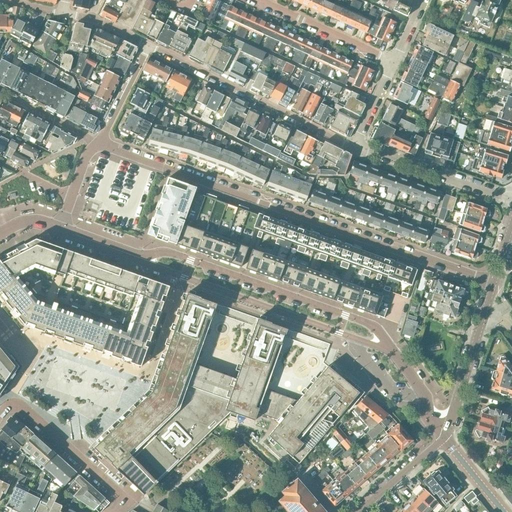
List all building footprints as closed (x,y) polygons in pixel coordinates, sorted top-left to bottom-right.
[(73,0),(72,7),(89,10),(90,0),(73,0)] [(116,20),(122,9),(115,6),(116,4),(107,0),(106,0),(110,2),(108,7),(105,6),(101,16),(115,23),(116,20)] [(116,20),(133,29),(147,0),(125,0),(124,3),(122,9),(116,20)] [(149,19),(151,15),(156,4),(147,0),(133,29),(147,35),(154,22),(149,19)] [(218,12),(220,8),(222,2),(217,0),(206,0),(204,6),(218,12)] [(312,0),(310,7),(319,11),(324,0),(312,0)] [(329,0),(324,0),(319,11),(328,15),(333,5),(329,2),(329,0)] [(333,5),(328,15),(338,20),(344,7),(338,4),(340,0),(334,0),(334,2),(334,3),(333,5)] [(347,24),(358,1),(354,0),(351,0),(348,9),(344,7),(338,20),(347,24)] [(388,0),(386,7),(388,8),(393,10),(397,1),(409,7),(411,2),(412,0),(388,0)] [(497,7),(500,0),(482,0),(479,8),(476,7),(478,3),(471,0),(462,20),(468,22),(470,21),(472,16),(481,20),(479,24),(479,28),(485,30),(487,28),(489,23),(490,24),(490,22),(493,16),(497,7)] [(357,28),(362,15),(357,13),(362,3),(358,1),(347,24),(357,28)] [(393,10),(407,16),(411,8),(409,7),(397,1),(393,10)] [(214,22),(216,17),(218,12),(204,6),(199,15),(214,22)] [(228,11),(220,8),(218,12),(216,17),(224,20),(220,28),(225,30),(229,21),(234,23),(240,10),(230,6),(228,11)] [(17,18),(18,15),(19,9),(14,8),(11,17),(17,18)] [(367,18),(362,15),(357,28),(366,33),(369,34),(372,29),(377,31),(379,27),(381,22),(376,20),(378,15),(375,13),(377,10),(372,8),(367,18)] [(511,11),(505,9),(498,27),(506,30),(507,27),(511,28),(511,11)] [(240,10),(234,23),(239,25),(235,35),(239,37),(249,15),(240,10)] [(171,13),(169,17),(181,23),(179,28),(186,32),(188,26),(195,29),(195,28),(202,31),(204,26),(172,11),(171,13)] [(440,14),(438,19),(446,23),(448,18),(440,14)] [(10,33),(16,22),(9,22),(9,16),(0,15),(0,32),(7,33),(10,33)] [(154,22),(147,35),(148,36),(148,39),(152,42),(154,39),(157,41),(165,25),(155,20),(156,17),(151,15),(149,19),(154,22)] [(249,15),(239,37),(244,39),(248,29),(253,32),(259,19),(249,15)] [(178,30),(179,28),(181,23),(169,17),(165,25),(157,41),(160,42),(160,44),(165,47),(166,45),(170,47),(178,31),(178,30)] [(383,17),(381,22),(379,27),(392,32),(396,23),(383,17)] [(268,23),(259,19),(253,32),(258,34),(254,43),(258,45),(262,36),(263,34),(268,23)] [(20,39),(28,23),(26,22),(25,24),(17,20),(16,22),(10,33),(10,34),(20,39)] [(64,25),(64,24),(48,21),(33,46),(47,54),(45,58),(53,63),(58,55),(49,50),(64,25)] [(448,21),(444,31),(453,36),(458,26),(448,21)] [(29,24),(28,23),(20,39),(29,43),(27,47),(30,49),(36,37),(34,35),(36,30),(28,26),(29,24)] [(72,57),(85,60),(87,56),(89,47),(86,47),(91,27),(77,23),(75,25),(69,47),(65,46),(63,55),(60,67),(68,73),(72,57)] [(267,49),(277,28),(268,23),(263,34),(268,36),(263,47),(267,49)] [(428,35),(451,46),(455,38),(453,37),(454,36),(453,36),(444,31),(430,24),(428,25),(426,28),(427,30),(429,32),(428,35)] [(387,42),(392,32),(379,27),(377,31),(374,36),(378,38),(383,40),(387,42)] [(117,45),(120,40),(96,28),(90,47),(94,50),(111,58),(114,51),(117,45)] [(282,42),(287,32),(277,28),(267,49),(271,51),(277,40),(282,42)] [(193,37),(178,31),(170,47),(185,54),(192,40),(193,37)] [(223,42),(226,35),(218,32),(214,41),(202,64),(210,68),(219,50),(223,42)] [(286,44),(291,47),(296,36),(287,32),(282,42),(277,53),(281,55),(286,44)] [(197,61),(202,64),(214,41),(208,37),(205,43),(201,40),(203,35),(200,34),(198,39),(189,57),(190,58),(190,60),(195,62),(197,62),(197,61)] [(237,40),(226,35),(223,42),(234,46),(237,40)] [(446,56),(451,46),(428,35),(426,38),(424,37),(421,38),(420,41),(421,44),(444,56),(444,55),(446,56)] [(296,36),(291,47),(295,48),(294,51),(295,51),(293,56),(294,56),(292,60),(296,62),(306,40),(296,36)] [(378,38),(375,45),(380,47),(383,40),(378,38)] [(121,46),(118,53),(117,55),(131,62),(138,48),(120,39),(120,40),(117,45),(121,46)] [(456,49),(457,49),(457,50),(463,53),(468,42),(461,39),(456,49)] [(244,56),(249,45),(237,40),(234,46),(235,47),(234,50),(222,75),(232,80),(240,64),(244,56)] [(306,54),(310,55),(315,45),(306,40),(296,62),(301,65),(306,54)] [(468,42),(463,53),(462,56),(459,62),(458,63),(464,66),(475,44),(468,42)] [(265,53),(249,45),(244,56),(260,64),(265,53)] [(319,62),(324,49),(315,45),(310,55),(305,66),(309,68),(313,59),(319,62)] [(412,57),(427,64),(432,52),(418,45),(412,57)] [(222,75),(234,50),(227,48),(225,53),(219,50),(210,68),(209,70),(217,74),(218,73),(222,75)] [(23,62),(28,52),(23,49),(17,59),(23,62)] [(324,75),(334,53),(324,49),(319,62),(323,64),(319,73),(324,75)] [(457,50),(452,59),(459,62),(462,56),(463,53),(457,50)] [(124,75),(131,62),(117,55),(118,53),(114,51),(111,58),(107,66),(124,75)] [(23,62),(32,67),(37,57),(28,52),(23,62)] [(273,56),(265,53),(260,64),(267,68),(270,62),(273,56)] [(337,70),(343,57),(334,53),(324,75),(333,79),(336,73),(333,72),(331,75),(329,74),(332,68),(337,70)] [(511,64),(511,58),(504,55),(502,61),(511,64)] [(85,60),(80,76),(87,80),(94,68),(97,62),(88,57),(87,56),(85,60)] [(284,68),(286,63),(273,56),(270,62),(284,68)] [(38,57),(37,57),(32,67),(32,68),(36,61),(44,66),(46,62),(38,58),(38,57)] [(356,63),(343,57),(337,70),(342,72),(338,81),(346,85),(349,77),(352,78),(354,80),(357,75),(359,71),(353,68),(356,63)] [(425,68),(427,64),(412,57),(407,68),(421,75),(425,77),(428,70),(425,68)] [(149,58),(143,71),(166,82),(172,70),(149,58)] [(0,83),(1,84),(10,64),(1,60),(0,61),(0,83)] [(450,75),(455,63),(450,61),(444,72),(450,75)] [(47,83),(55,67),(46,62),(44,66),(45,66),(42,72),(46,74),(43,81),(38,78),(28,98),(37,102),(47,83)] [(361,66),(359,71),(357,75),(369,81),(376,67),(367,62),(364,67),(361,66)] [(295,67),(286,63),(284,68),(282,71),(286,73),(285,75),(290,77),(292,73),(295,67)] [(441,100),(440,101),(443,102),(445,98),(452,102),(460,86),(463,87),(471,69),(464,66),(458,63),(450,80),(447,87),(441,100)] [(10,88),(19,69),(10,64),(1,84),(10,88)] [(252,81),(256,72),(251,70),(251,69),(243,66),(240,64),(232,80),(235,81),(234,83),(242,87),(247,78),(252,81)] [(55,67),(47,83),(37,102),(46,107),(56,87),(52,85),(59,70),(55,67)] [(416,86),(421,75),(407,68),(402,79),(416,86)] [(19,93),(29,73),(19,69),(10,88),(19,93)] [(509,92),(511,92),(511,71),(504,69),(502,78),(503,79),(501,83),(496,81),(495,83),(487,80),(486,84),(500,89),(509,92)] [(279,78),(280,76),(281,73),(276,70),(271,80),(266,77),(259,91),(270,96),(279,78)] [(297,93),(306,74),(307,72),(302,70),(300,74),(301,74),(298,80),(292,77),(286,87),(280,101),(288,105),(294,92),(297,93)] [(99,86),(113,93),(121,78),(106,71),(99,86)] [(177,93),(185,77),(174,71),(166,88),(177,93)] [(259,91),(266,77),(256,72),(252,81),(255,82),(252,87),(259,91)] [(302,113),(320,78),(307,72),(306,74),(309,75),(306,82),(310,84),(307,91),(302,89),(292,108),(302,113)] [(38,78),(29,73),(19,93),(28,98),(38,78)] [(46,107),(55,111),(65,92),(73,77),(64,73),(60,81),(65,84),(62,90),(56,87),(46,107)] [(450,80),(436,74),(433,81),(447,87),(450,80)] [(357,75),(354,80),(352,85),(365,90),(369,81),(357,75)] [(280,76),(279,78),(270,96),(280,101),(286,87),(279,83),(281,79),(282,77),(280,76)] [(77,85),(73,77),(65,92),(55,111),(55,113),(64,117),(74,96),(70,94),(72,90),(74,91),(77,85)] [(196,82),(185,77),(177,93),(174,99),(180,102),(186,90),(190,93),(196,82)] [(322,99),(317,96),(322,85),(327,87),(326,88),(328,89),(331,83),(320,78),(302,113),(312,118),(322,99)] [(447,87),(433,81),(429,78),(428,81),(431,83),(428,89),(436,93),(434,97),(441,100),(447,87)] [(412,87),(401,81),(393,98),(407,104),(412,94),(410,93),(412,87)] [(474,82),(471,88),(475,91),(479,85),(474,82)] [(108,103),(113,93),(99,86),(94,83),(91,88),(88,86),(85,92),(81,90),(78,97),(87,102),(87,101),(97,106),(96,107),(97,107),(95,110),(101,113),(102,110),(103,110),(106,102),(108,103)] [(338,94),(341,88),(331,83),(328,89),(338,94)] [(206,107),(214,91),(205,86),(202,91),(200,90),(196,98),(198,99),(197,102),(206,107)] [(154,97),(150,95),(138,89),(130,104),(135,106),(133,109),(143,114),(145,115),(151,104),(147,101),(149,97),(153,99),(154,97)] [(360,116),(344,108),(349,99),(347,98),(349,92),(350,91),(344,89),(339,100),(330,118),(327,124),(331,126),(330,128),(346,136),(350,138),(358,120),(360,116)] [(511,92),(509,92),(500,89),(498,96),(503,97),(501,102),(504,103),(503,107),(511,109),(511,92)] [(230,99),(214,91),(206,107),(206,108),(200,119),(211,125),(213,121),(208,118),(212,111),(222,116),(230,99)] [(360,116),(368,100),(350,91),(349,92),(347,98),(349,99),(344,108),(360,116)] [(228,108),(221,122),(218,128),(221,130),(235,137),(240,129),(227,123),(232,113),(234,114),(236,111),(243,115),(248,104),(234,96),(228,108)] [(330,118),(339,100),(333,97),(330,103),(323,100),(314,119),(324,124),(327,116),(330,118)] [(431,121),(440,101),(441,100),(434,97),(424,118),(431,121)] [(157,98),(150,113),(156,116),(163,101),(159,100),(157,98)] [(0,119),(7,122),(14,107),(5,102),(0,110),(0,119)] [(383,119),(400,128),(403,129),(407,122),(400,118),(404,110),(390,104),(383,119)] [(24,112),(14,107),(7,122),(16,127),(18,122),(19,123),(24,112)] [(80,125),(86,113),(73,107),(67,119),(80,125)] [(485,119),(486,119),(511,127),(511,109),(503,107),(501,112),(499,111),(497,118),(486,114),(485,119)] [(133,134),(143,114),(133,109),(132,109),(130,113),(123,128),(121,132),(128,135),(129,132),(133,134)] [(240,129),(235,137),(242,140),(246,132),(245,131),(247,126),(252,128),(260,114),(250,109),(240,129)] [(99,120),(86,113),(80,125),(95,133),(97,133),(99,129),(98,126),(96,125),(99,120)] [(447,127),(451,115),(445,113),(444,114),(441,113),(437,124),(447,127)] [(28,141),(39,119),(29,114),(22,126),(27,129),(23,138),(28,141)] [(145,115),(143,114),(133,134),(138,136),(136,139),(142,142),(144,139),(152,124),(145,121),(147,116),(145,115)] [(274,123),(271,121),(272,120),(262,115),(255,130),(260,133),(259,136),(264,138),(268,131),(269,132),(274,123)] [(50,124),(39,119),(28,141),(30,142),(32,139),(36,140),(38,135),(44,137),(50,124)] [(511,127),(486,119),(482,130),(483,131),(511,139),(511,136),(511,127)] [(403,129),(400,128),(396,135),(393,134),(387,146),(392,148),(394,147),(406,153),(412,142),(407,140),(411,133),(414,125),(412,124),(407,122),(403,129)] [(373,139),(387,146),(393,134),(395,130),(381,123),(378,129),(375,127),(374,130),(370,137),(374,138),(373,139)] [(458,123),(454,137),(463,139),(467,126),(458,123)] [(279,124),(279,125),(276,124),(271,133),(274,134),(272,138),(284,143),(291,130),(290,129),(291,127),(285,124),(284,126),(279,124)] [(148,146),(158,148),(164,127),(162,126),(154,125),(152,129),(148,146)] [(62,145),(67,148),(72,145),(73,143),(74,144),(76,143),(77,140),(77,138),(56,127),(54,132),(52,131),(51,132),(49,131),(48,134),(51,136),(53,133),(60,137),(65,139),(62,145)] [(172,134),(173,134),(174,130),(166,128),(164,127),(158,148),(168,150),(172,134)] [(7,131),(3,128),(0,134),(0,154),(1,156),(9,140),(4,138),(7,131)] [(289,136),(280,153),(288,157),(289,155),(290,155),(292,150),(298,153),(307,136),(304,135),(305,133),(300,130),(299,132),(296,131),(294,130),(290,137),(289,136)] [(508,150),(511,139),(483,131),(480,142),(508,150)] [(422,138),(418,146),(425,149),(429,135),(425,133),(422,138)] [(182,136),(180,136),(173,134),(172,134),(168,150),(178,153),(182,136)] [(435,157),(441,137),(437,136),(436,136),(430,134),(429,135),(425,149),(425,150),(425,153),(431,155),(431,156),(435,157)] [(205,138),(202,137),(194,135),(193,139),(188,155),(197,159),(205,138)] [(412,142),(406,153),(413,156),(418,146),(422,138),(415,135),(412,142)] [(54,154),(67,148),(62,145),(65,139),(60,137),(58,140),(51,136),(48,142),(52,143),(48,151),(54,154)] [(182,136),(178,153),(188,155),(193,139),(185,137),(182,136)] [(311,165),(316,155),(317,153),(322,143),(307,136),(298,153),(304,156),(301,161),(308,164),(311,165)] [(448,157),(450,150),(453,141),(446,139),(446,138),(441,137),(435,157),(439,158),(439,157),(446,159),(447,157),(448,157)] [(213,146),(214,142),(207,139),(205,138),(197,159),(207,162),(213,146)] [(248,144),(262,151),(265,145),(251,138),(248,144)] [(7,147),(8,147),(16,151),(30,159),(35,161),(40,151),(25,144),(23,147),(11,141),(7,147)] [(450,150),(456,152),(459,143),(453,141),(450,150)] [(344,175),(352,155),(343,151),(325,142),(318,156),(316,155),(311,165),(307,173),(310,174),(324,174),(330,174),(336,175),(344,175)] [(280,151),(266,144),(265,145),(262,151),(274,157),(277,158),(279,153),(280,151)] [(213,146),(207,162),(216,165),(222,149),(220,148),(213,146)] [(16,151),(8,147),(3,157),(26,168),(30,159),(16,151)] [(506,163),(508,156),(479,147),(476,158),(480,159),(503,166),(504,163),(506,163)] [(222,149),(216,165),(226,169),(233,153),(224,150),(222,149)] [(453,161),(456,152),(450,150),(448,157),(447,160),(453,161)] [(235,173),(242,157),(239,156),(233,153),(226,169),(235,173)] [(295,160),(288,157),(280,153),(279,153),(277,158),(292,165),(295,160)] [(244,158),(242,157),(235,173),(244,177),(251,162),(244,158)] [(501,170),(503,166),(480,159),(478,163),(481,164),(478,172),(484,173),(483,174),(492,177),(492,176),(501,178),(503,171),(501,170)] [(261,166),(258,165),(251,162),(244,177),(254,182),(261,166)] [(362,184),(368,168),(354,162),(353,164),(352,163),(351,164),(352,164),(350,172),(360,176),(358,182),(362,184)] [(270,170),(262,167),(261,166),(254,182),(263,186),(270,170)] [(276,191),(285,167),(283,166),(280,173),(273,170),(271,174),(267,187),(276,191)] [(286,194),(292,177),(284,175),(287,167),(285,167),(276,191),(286,194)] [(369,179),(379,182),(383,173),(368,168),(362,184),(367,185),(369,179)] [(384,198),(389,200),(397,178),(383,173),(379,182),(389,186),(384,198)] [(299,180),(292,177),(286,194),(295,197),(303,175),(301,175),(299,180)] [(306,177),(303,175),(295,197),(305,201),(311,184),(305,181),(306,177)] [(185,219),(196,188),(174,180),(168,178),(165,186),(169,187),(166,195),(163,194),(160,202),(163,203),(160,211),(157,210),(154,218),(157,219),(154,227),(151,226),(148,234),(176,244),(180,234),(183,224),(183,225),(185,219)] [(397,178),(389,200),(394,201),(399,189),(408,193),(412,183),(397,178)] [(324,206),(332,183),(328,182),(326,188),(325,188),(323,194),(313,191),(310,199),(308,198),(308,199),(310,199),(309,202),(310,201),(324,206)] [(338,211),(342,201),(332,198),(334,192),(333,191),(336,184),(332,183),(324,206),(338,211)] [(414,208),(418,210),(426,188),(412,183),(408,193),(418,196),(414,208)] [(372,194),(374,188),(367,185),(362,184),(360,190),(372,194)] [(440,193),(426,188),(418,210),(423,212),(427,199),(437,203),(440,195),(442,196),(442,195),(440,195),(441,192),(440,193)] [(243,209),(197,192),(187,221),(248,243),(258,214),(243,209)] [(352,216),(360,194),(356,192),(351,205),(342,201),(338,211),(352,216)] [(364,195),(360,194),(352,216),(367,221),(370,211),(360,208),(364,195)] [(450,196),(445,194),(440,207),(437,219),(443,221),(446,209),(450,196)] [(367,196),(365,202),(373,205),(375,199),(367,196)] [(450,196),(446,209),(452,211),(456,198),(450,196)] [(464,210),(462,214),(484,221),(486,217),(487,218),(489,216),(490,213),(489,211),(469,203),(466,202),(464,210)] [(382,226),(390,204),(385,203),(383,208),(381,215),(370,211),(367,221),(382,226)] [(394,206),(390,204),(382,226),(396,232),(400,221),(390,218),(392,212),(394,206)] [(410,237),(418,214),(414,213),(411,219),(409,225),(400,221),(396,232),(410,237)] [(257,228),(271,233),(276,220),(262,215),(259,214),(255,227),(257,228)] [(423,216),(418,214),(410,237),(425,242),(425,243),(426,241),(427,241),(426,240),(429,232),(419,228),(421,222),(423,216)] [(484,221),(462,214),(461,218),(459,224),(462,225),(462,226),(482,233),(485,232),(486,228),(484,226),(483,225),(484,221)] [(282,237),(286,224),(287,222),(280,220),(280,222),(276,220),(271,233),(282,237)] [(187,248),(194,226),(193,228),(183,225),(183,224),(180,234),(176,244),(187,248)] [(292,241),(297,228),(286,224),(282,237),(292,241)] [(197,252),(205,230),(194,226),(187,248),(197,252)] [(303,244),(308,232),(297,228),(292,241),(303,244)] [(433,232),(446,237),(448,232),(442,230),(435,228),(433,232)] [(455,239),(454,240),(476,247),(477,244),(479,244),(481,243),(482,239),(481,237),(461,230),(456,228),(453,239),(455,239)] [(208,255),(216,234),(205,230),(197,252),(208,255)] [(314,248),(319,236),(319,234),(313,231),(312,233),(308,232),(303,244),(314,248)] [(444,243),(446,237),(433,232),(430,242),(436,244),(437,241),(444,243)] [(219,259),(227,238),(216,234),(208,255),(219,259)] [(325,252),(329,239),(319,236),(314,248),(325,252)] [(230,263),(237,241),(227,238),(219,259),(230,263)] [(0,394),(6,387),(70,426),(131,482),(132,482),(144,495),(223,418),(266,433),(296,462),(299,463),(359,393),(356,391),(323,364),(327,351),(285,336),(287,329),(172,288),(37,239),(0,258),(0,394)] [(336,256),(340,243),(341,241),(334,239),(333,241),(329,239),(325,252),(336,256)] [(476,247),(454,240),(453,244),(456,245),(454,252),(474,259),(477,258),(478,254),(476,252),(475,252),(476,247)] [(245,258),(249,245),(237,241),(230,263),(241,267),(244,257),(245,258)] [(346,260),(351,247),(352,245),(345,243),(344,245),(340,243),(336,256),(346,260)] [(357,264),(362,251),(351,247),(346,260),(357,264)] [(257,273),(264,253),(252,249),(245,269),(257,273)] [(368,268),(372,255),(362,251),(357,264),(368,268)] [(267,277),(274,257),(264,253),(257,273),(267,277)] [(379,271),(383,259),(372,255),(368,268),(379,271)] [(278,281),(285,261),(274,257),(267,277),(278,281)] [(389,277),(394,262),(395,261),(388,258),(387,260),(383,259),(379,271),(389,275),(388,277),(389,277)] [(289,284),(296,265),(285,261),(278,281),(289,284)] [(400,281),(405,266),(394,262),(389,277),(400,281)] [(300,288),(307,269),(296,265),(289,284),(300,288)] [(411,285),(416,270),(415,270),(416,268),(410,266),(409,268),(405,266),(400,281),(411,285)] [(311,292),(318,273),(307,269),(300,288),(311,292)] [(418,289),(423,291),(424,287),(427,277),(431,278),(433,272),(424,270),(423,275),(420,285),(418,289)] [(321,296),(328,276),(318,273),(311,292),(321,296)] [(332,300),(339,280),(328,276),(321,296),(332,300)] [(343,304),(350,284),(339,280),(332,300),(343,304)] [(433,295),(453,302),(454,300),(458,302),(459,298),(459,297),(462,295),(463,291),(462,289),(438,281),(438,282),(432,280),(429,291),(434,293),(434,295),(433,295)] [(354,307),(361,286),(361,285),(360,288),(350,284),(343,304),(354,307)] [(364,311),(372,290),(361,286),(354,307),(364,311)] [(423,291),(418,289),(417,289),(414,296),(421,299),(423,291)] [(379,306),(383,294),(372,290),(364,311),(376,315),(379,306)] [(433,295),(434,295),(430,293),(428,300),(430,300),(428,307),(434,309),(443,312),(442,315),(443,317),(447,318),(449,317),(449,315),(453,316),(455,315),(456,311),(455,309),(456,307),(456,308),(457,304),(453,303),(453,302),(433,295)] [(413,301),(410,311),(417,313),(420,304),(413,301)] [(407,319),(402,334),(413,337),(418,322),(416,321),(417,317),(408,315),(407,319)] [(496,370),(495,370),(506,373),(505,376),(511,378),(509,387),(511,387),(511,367),(506,359),(506,360),(503,356),(501,357),(499,360),(497,370),(496,370)] [(511,395),(511,387),(509,387),(511,378),(505,376),(506,373),(496,371),(495,370),(493,371),(491,377),(493,379),(494,380),(491,389),(500,392),(500,393),(506,395),(507,394),(511,395)] [(358,416),(373,404),(365,397),(353,411),(358,416)] [(362,425),(380,410),(373,404),(358,416),(353,420),(356,423),(359,421),(362,425)] [(483,413),(480,422),(505,430),(505,429),(502,428),(504,421),(509,423),(510,416),(500,413),(500,411),(494,410),(494,411),(489,410),(488,408),(481,411),(483,413)] [(365,434),(367,433),(378,423),(385,417),(387,415),(380,410),(362,425),(365,428),(362,431),(365,434)] [(22,448),(34,434),(14,416),(13,418),(11,417),(7,421),(8,423),(2,430),(13,440),(22,448)] [(378,423),(382,429),(390,423),(385,417),(378,423)] [(505,430),(480,422),(478,429),(475,431),(478,438),(481,437),(486,438),(485,440),(491,442),(491,440),(499,442),(503,443),(505,437),(503,436),(505,430)] [(383,430),(382,429),(378,423),(367,433),(373,439),(383,430)] [(388,435),(400,449),(401,450),(412,440),(398,424),(395,426),(397,427),(388,435)] [(339,428),(333,434),(347,450),(354,444),(339,428)] [(2,430),(0,432),(0,440),(7,447),(17,453),(20,450),(22,448),(13,440),(2,430)] [(41,470),(55,454),(34,434),(22,448),(20,450),(41,470)] [(400,449),(388,435),(380,442),(381,444),(378,446),(389,459),(400,449)] [(324,445),(331,451),(338,443),(330,437),(324,445)] [(0,440),(0,463),(0,464),(2,460),(19,468),(25,456),(17,453),(7,447),(0,440)] [(341,445),(329,455),(334,460),(346,451),(341,445)] [(366,454),(378,468),(389,459),(378,446),(376,448),(374,447),(366,454)] [(502,465),(506,452),(498,449),(494,462),(502,465)] [(76,473),(55,454),(41,470),(51,479),(49,482),(61,488),(62,488),(76,473)] [(378,468),(366,454),(358,461),(359,462),(357,464),(367,477),(378,468)] [(486,459),(481,463),(485,468),(490,464),(486,459)] [(323,470),(314,460),(304,470),(312,479),(323,470)] [(353,465),(345,472),(357,487),(367,477),(357,464),(354,462),(352,464),(353,465)] [(17,511),(29,489),(22,486),(28,473),(19,468),(11,486),(15,488),(6,506),(11,508),(9,511),(17,511)] [(323,470),(313,479),(317,484),(327,475),(323,470)] [(437,492),(447,483),(438,472),(437,473),(436,471),(436,472),(434,472),(431,474),(431,476),(430,477),(425,482),(430,488),(429,489),(434,495),(437,492)] [(335,483),(346,496),(357,487),(345,472),(336,479),(338,481),(335,483)] [(0,497),(3,492),(5,493),(9,485),(10,484),(12,480),(3,476),(0,481),(0,480),(0,497)] [(73,496),(86,482),(79,476),(66,491),(73,496)] [(286,482),(274,493),(277,496),(269,503),(273,507),(279,502),(287,511),(324,511),(321,508),(322,507),(313,496),(312,497),(297,479),(296,479),(295,478),(288,484),(286,482)] [(36,493),(29,489),(17,511),(32,511),(48,482),(42,479),(36,493)] [(93,511),(105,499),(87,482),(86,482),(73,496),(93,511)] [(335,505),(346,496),(335,483),(332,485),(331,484),(323,491),(335,505)] [(452,489),(447,483),(437,492),(440,496),(438,497),(447,507),(450,504),(448,501),(454,496),(450,491),(452,489)] [(511,505),(511,485),(502,494),(511,505)] [(416,496),(431,510),(438,503),(423,488),(416,496)] [(48,511),(53,502),(57,495),(51,493),(48,501),(42,498),(41,500),(39,503),(35,511),(48,511)] [(429,511),(431,510),(416,496),(409,503),(418,511),(429,511)] [(105,499),(93,511),(94,511),(101,511),(109,505),(105,499)] [(62,506),(53,502),(48,511),(74,511),(69,509),(67,511),(59,511),(62,506)] [(418,511),(409,503),(402,510),(404,511),(418,511)]
